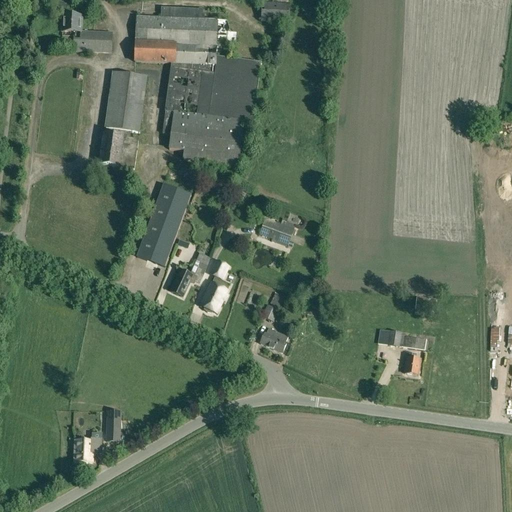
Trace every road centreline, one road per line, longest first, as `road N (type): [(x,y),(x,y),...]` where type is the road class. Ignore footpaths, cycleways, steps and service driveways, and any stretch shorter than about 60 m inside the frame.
road 1 (residential): [(279,398),(255,355),(0,240)]
road 2 (tertiary): [(41,511),(206,419),(279,398)]
road 3 (tertiary): [(279,398),(511,429)]
